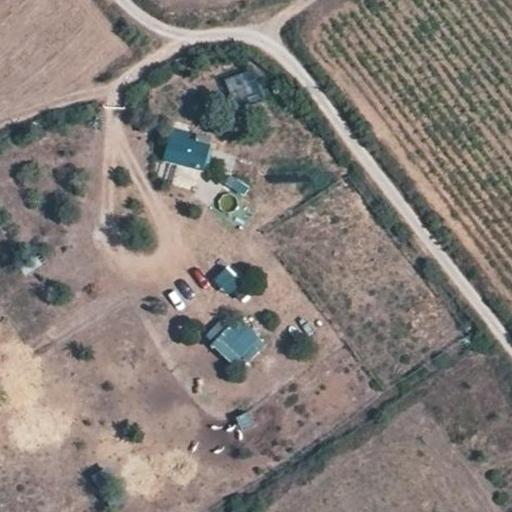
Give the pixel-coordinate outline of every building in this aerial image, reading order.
[(175,128),(164,159),(204,173),(214,141),(175,128)] [(178,185),(193,186),(195,169),(180,168),(178,185)] [(225,266),(216,283),(236,294),(244,277),(225,266)] [(241,318),(213,344),(238,369),(265,344),(241,318)] [(107,469),(93,477),(102,493),(116,485),(107,469)]
